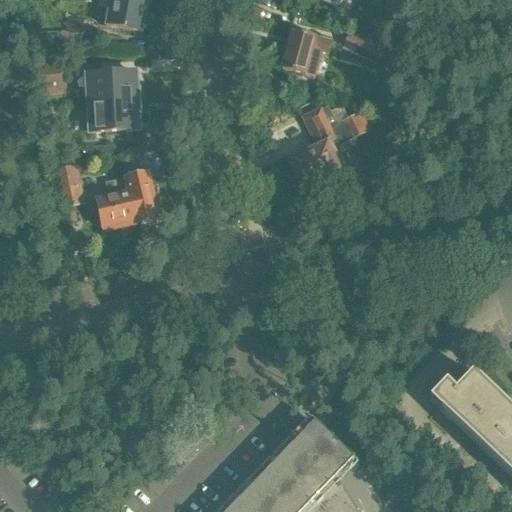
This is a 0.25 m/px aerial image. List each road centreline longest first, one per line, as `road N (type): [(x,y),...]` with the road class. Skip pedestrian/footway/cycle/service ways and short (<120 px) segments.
road 1 (residential): [(237,284),(215,83),(227,0)]
road 2 (residential): [(237,284),(487,234)]
road 3 (residential): [(0,339),(237,284)]
